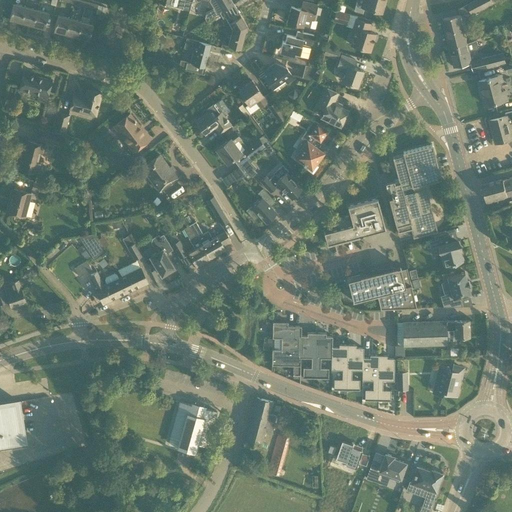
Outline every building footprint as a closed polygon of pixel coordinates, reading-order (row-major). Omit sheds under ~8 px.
[(189,10),(191,0),(159,0),(159,3),(169,5),(170,0),(184,0),(182,9),(189,10)] [(206,0),(209,1),(213,8),(206,12),(204,18),(205,20),(216,14),(233,4),(231,0),(206,0)] [(363,0),(362,7),(364,8),(372,10),(381,12),(384,0),(363,0)] [(475,0),(467,4),(472,14),(493,3),(493,2),(497,0),(475,0)] [(317,5),(312,4),(302,1),(300,9),(291,6),(287,22),(297,24),(302,26),(302,25),(310,27),(312,20),(313,21),(317,5)] [(85,6),(97,10),(98,5),(86,2),(85,6)] [(21,22),(25,7),(13,3),(9,19),(21,22)] [(249,29),(233,4),(216,14),(217,14),(219,13),(222,18),(225,17),(232,29),(230,36),(228,46),(241,50),(246,33),(247,33),(249,29)] [(32,25),(36,10),(25,7),(21,22),(32,25)] [(32,25),(44,28),(48,13),(36,10),(32,25)] [(333,21),(346,25),(349,15),(336,11),(333,21)] [(65,34),(69,18),(57,15),(53,30),(65,34)] [(452,17),(443,19),(449,47),(467,43),(466,39),(460,15),(452,17)] [(81,21),(77,37),(89,40),(93,24),(88,23),(89,18),(82,16),(81,21)] [(77,37),(81,21),(69,18),(65,34),(77,37)] [(371,24),(362,21),(356,19),(352,31),(355,32),(351,45),(370,51),(375,34),(369,32),(371,24)] [(313,35),(297,30),(295,36),(286,34),(285,41),(282,40),(279,51),(289,53),(299,56),(303,40),(305,40),(305,43),(311,44),(313,35)] [(185,69),(194,71),(203,74),(211,44),(186,38),(183,47),(195,50),(191,63),(187,62),(185,69)] [(476,40),(475,40),(467,43),(449,47),(454,68),(471,63),(472,63),(471,61),(469,52),(479,49),(476,40)] [(324,54),(338,59),(340,51),(326,47),(324,54)] [(503,54),(471,61),(472,63),(471,63),(473,71),(505,63),(503,54)] [(342,81),(348,83),(357,86),(363,71),(353,67),(355,60),(341,55),(335,70),(345,73),(342,81)] [(286,66),(277,64),(276,65),(273,68),(270,67),(265,71),(267,74),(264,76),(273,87),(284,79),(287,83),(294,78),(286,66)] [(311,80),(316,68),(305,65),(302,77),(311,80)] [(47,97),(52,80),(23,72),(18,90),(47,97)] [(485,106),(495,103),(507,100),(505,90),(501,91),(499,82),(503,81),(501,75),(479,81),(485,106)] [(262,95),(252,80),(239,90),(249,104),(255,100),(260,106),(266,102),(262,95)] [(326,88),(319,103),(327,106),(321,117),(331,122),(340,126),(347,110),(341,107),(342,104),(334,100),(337,94),(328,90),(326,88)] [(95,115),(101,93),(87,89),(85,95),(74,92),(69,108),(95,115)] [(285,116),(275,102),(268,107),(278,121),(285,116)] [(251,114),(242,104),(238,107),(247,118),(251,114)] [(213,105),(207,109),(208,111),(195,120),(205,133),(214,127),(219,134),(231,125),(221,111),(220,113),(213,105)] [(306,125),(309,117),(292,110),(289,118),(306,125)] [(506,116),(499,118),(489,120),(492,131),(494,130),(497,143),(507,141),(511,139),(508,124),(510,124),(511,123),(511,113),(511,112),(511,111),(505,112),(506,116)] [(64,133),(69,115),(59,113),(55,130),(64,133)] [(133,151),(150,138),(146,132),(144,133),(130,114),(114,126),(133,151)] [(313,121),(300,139),(306,143),(307,142),(311,135),(316,139),(320,141),(327,131),(319,125),(314,121),(313,121)] [(63,134),(39,128),(36,139),(60,146),(63,134)] [(227,162),(241,152),(234,143),(240,138),(234,131),(227,136),(229,138),(216,148),(227,162)] [(258,139),(244,150),(250,157),(264,146),(261,143),(266,140),(267,143),(269,140),(265,134),(260,137),(261,138),(258,139)] [(44,144),(25,139),(17,168),(37,173),(39,163),(36,162),(39,151),(42,152),(44,144)] [(306,143),(295,159),(306,167),(305,168),(312,174),(318,166),(315,165),(323,154),(315,148),(313,146),(307,142),(306,143)] [(413,237),(437,231),(425,189),(424,189),(422,182),(441,178),(438,169),(431,144),(403,151),(403,154),(393,157),(393,156),(392,156),(398,179),(385,182),(398,232),(411,229),(413,237)] [(160,191),(180,176),(174,169),(172,171),(159,154),(142,167),(160,191)] [(281,188),(280,189),(281,190),(283,192),(283,191),(290,199),(301,190),(295,183),(297,182),(298,181),(291,174),(291,175),(289,177),(285,172),(278,178),(274,174),(268,179),(265,176),(259,181),(269,192),(275,187),(274,186),(276,184),(281,188)] [(511,176),(503,179),(482,185),(487,202),(489,208),(511,199),(511,176)] [(49,194),(49,193),(57,196),(58,194),(59,194),(60,189),(51,187),(51,186),(34,181),(32,189),(49,194)] [(31,193),(30,193),(12,188),(6,211),(24,216),(31,193)] [(261,197),(251,206),(260,216),(266,223),(276,213),(270,207),(275,202),(262,188),(257,193),(261,197)] [(214,197),(206,202),(210,209),(218,204),(214,197)] [(327,244),(362,234),(365,234),(365,235),(379,231),(378,230),(385,228),(377,198),(347,206),(350,215),(335,219),(338,228),(323,231),(327,244)] [(223,211),(214,216),(221,227),(229,222),(223,211)] [(196,221),(190,225),(209,258),(225,249),(223,246),(230,241),(224,231),(213,238),(209,230),(203,234),(196,221)] [(188,252),(191,257),(196,266),(209,258),(190,225),(183,228),(195,248),(188,252)] [(448,242),(445,230),(433,233),(435,240),(433,240),(435,248),(440,246),(445,264),(451,262),(451,263),(455,262),(455,261),(461,260),(458,248),(459,248),(457,240),(448,242)] [(99,242),(94,233),(79,236),(88,249),(94,259),(105,251),(99,242)] [(125,244),(134,260),(142,255),(133,239),(130,234),(122,238),(125,244)] [(172,249),(163,234),(160,236),(158,234),(152,238),(151,243),(152,245),(157,247),(159,250),(150,256),(152,261),(151,262),(156,270),(157,269),(161,275),(174,267),(165,253),(172,249)] [(180,257),(187,253),(179,240),(175,234),(168,238),(172,244),(180,257)] [(119,277),(126,293),(147,283),(140,267),(139,267),(136,260),(118,269),(122,276),(119,277)] [(79,276),(87,271),(91,269),(87,261),(74,268),(79,276)] [(367,275),(347,280),(353,301),(377,295),(381,309),(416,308),(407,270),(406,270),(401,272),(400,267),(395,268),(394,266),(373,269),(374,273),(367,275)] [(415,269),(409,270),(411,278),(417,277),(415,269)] [(111,300),(104,284),(103,284),(97,271),(90,274),(97,288),(96,288),(103,304),(111,300)] [(453,272),(442,275),(443,282),(449,283),(451,290),(446,291),(446,294),(440,296),(443,307),(462,306),(460,297),(470,294),(468,286),(469,285),(468,279),(466,280),(464,272),(454,274),(453,272)] [(119,277),(118,277),(117,274),(114,273),(105,277),(105,280),(106,283),(104,284),(111,300),(126,293),(119,277)] [(420,287),(418,278),(412,280),(414,289),(420,287)] [(4,293),(7,302),(6,302),(7,304),(8,305),(10,304),(11,306),(25,301),(18,280),(13,282),(10,283),(11,285),(4,288),(6,292),(4,293)] [(469,320),(402,322),(403,346),(447,344),(446,330),(455,330),(455,337),(469,336),(469,320)] [(301,344),(301,336),(301,326),(288,326),(288,322),(272,322),(272,338),(281,338),(281,344),(301,344)] [(301,358),(311,358),(311,368),(303,367),(303,377),(315,378),(316,333),(307,332),(307,336),(301,336),(301,344),(301,358)] [(332,336),(326,336),(326,333),(316,333),(315,378),(328,378),(328,368),(320,368),(320,359),(331,359),(332,347),(332,346),(332,336)] [(272,349),(271,365),(293,366),(293,375),(298,375),(300,375),(300,366),(301,358),(301,344),(281,344),(281,349),(272,349)] [(331,359),(331,369),(342,370),(342,379),(334,379),(334,389),(346,389),(347,344),(339,344),(339,347),(332,347),(332,346),(332,347),(331,359)] [(347,344),(346,389),(359,390),(359,379),(351,379),(351,370),(362,370),(363,358),(363,348),(356,348),(356,345),(347,344)] [(362,370),(362,380),(373,380),(373,390),(365,389),(364,400),(377,400),(378,355),(370,355),(370,358),(363,358),(362,370)] [(378,355),(377,400),(390,400),(390,390),(382,390),(382,380),(394,381),(394,358),(387,358),(387,355),(378,355)] [(441,365),(434,394),(442,396),(443,393),(457,396),(455,395),(456,389),(457,389),(462,368),(453,366),(453,365),(452,365),(451,370),(449,369),(449,367),(441,365)] [(407,371),(398,372),(397,369),(397,395),(398,395),(398,390),(407,390),(406,372),(407,372),(407,371)] [(272,402),(256,397),(245,442),(260,447),(264,433),(271,434),(276,416),(269,414),(270,411),(272,402)] [(17,401),(0,403),(0,444),(24,441),(17,401)] [(177,411),(169,437),(179,439),(177,448),(185,450),(195,453),(197,444),(207,447),(217,412),(205,408),(202,417),(189,413),(192,405),(179,401),(177,411)] [(109,434),(107,419),(94,422),(95,434),(100,433),(100,435),(109,434)] [(306,446),(315,448),(318,435),(309,433),(306,446)] [(279,475),(289,437),(278,434),(267,472),(279,475)] [(341,442),(335,459),(345,463),(344,466),(355,469),(362,452),(350,448),(351,445),(341,442)] [(328,448),(327,451),(335,454),(335,453),(337,447),(334,446),(330,444),(328,448)] [(373,458),(367,475),(368,476),(369,476),(379,480),(381,475),(382,475),(389,478),(398,481),(405,462),(399,460),(397,459),(392,458),(393,456),(385,453),(384,455),(383,460),(382,462),(373,458)] [(414,493),(417,485),(428,489),(421,507),(430,510),(441,481),(439,480),(442,473),(432,469),(431,471),(417,466),(415,472),(414,472),(413,475),(411,482),(409,481),(406,490),(414,493)]
